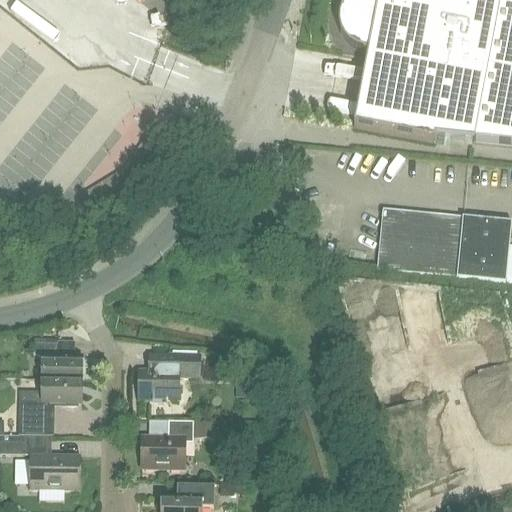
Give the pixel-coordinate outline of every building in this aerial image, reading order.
[(349,0),(348,1),(344,6),(340,12),(338,19),(338,26),(339,33),(341,39),(345,45),(350,50),(356,53),(363,55),(393,61),(380,127),(377,126),(355,122),(353,129),(435,145),(437,135),(473,142),(473,145),(511,149),(511,1),(502,0),(349,0)] [(331,158),(332,138),(316,137),(315,157),(331,158)] [(376,273),(505,285),(511,224),(382,212),(376,273)] [(80,358),(55,358),(55,346),(32,346),(31,358),(40,358),(40,381),(80,382),(80,358)] [(147,356),(147,374),(137,374),(137,403),(177,404),(177,381),(200,381),(200,356),(147,356)] [(27,397),(18,397),(17,438),(25,438),(25,437),(50,438),(55,434),(55,433),(50,424),(47,424),(48,406),(80,406),(80,382),(40,381),(40,395),(27,395),(27,397)] [(167,440),(140,440),(140,472),(183,472),(183,445),(191,445),(192,424),(167,424),(167,440)] [(25,438),(17,438),(0,437),(0,456),(25,457),(25,438)] [(78,494),(79,458),(28,458),(28,493),(78,494)] [(200,511),(201,510),(212,511),(213,486),(189,485),(189,482),(177,482),(176,497),(161,496),(160,511),(200,511)]
